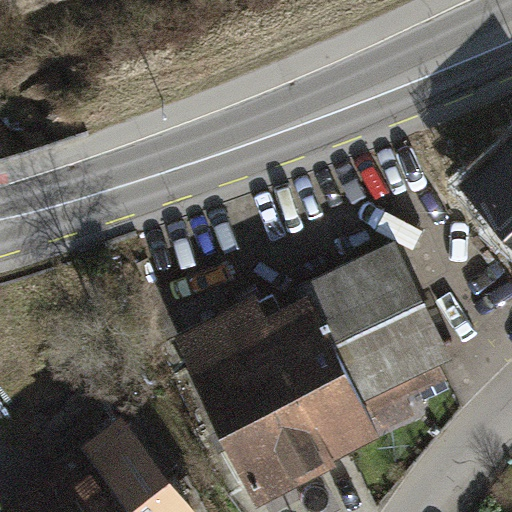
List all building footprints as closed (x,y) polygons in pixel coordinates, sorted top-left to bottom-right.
[(511,161),(477,176),(511,212),(511,161)] [(257,294),(183,335),(252,483),(376,421),(363,394),(439,356),(445,347),(394,241),(305,284),(312,298),(283,313),(274,294),(260,301),(257,294)] [(132,423),(100,448),(122,479),(119,482),(142,511),(189,511),(161,474),(169,468),(132,423)] [(100,448),(67,474),(96,511),(142,511),(119,482),(122,479),(100,448)] [(14,511),(96,511),(67,474),(14,511)]
